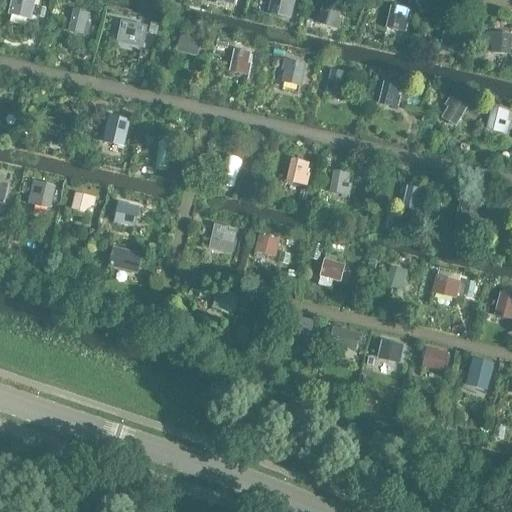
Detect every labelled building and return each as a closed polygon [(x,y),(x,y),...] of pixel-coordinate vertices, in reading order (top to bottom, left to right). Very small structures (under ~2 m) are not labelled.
[(29,18),(33,2),(23,0),(12,0),(9,13),(29,18)] [(272,0),(269,13),(290,18),(292,8),(289,8),(290,0),(272,0)] [(318,24),(338,29),(341,19),(338,19),(340,11),(322,6),(318,24)] [(405,31),(408,22),(404,21),(407,11),(395,8),(390,28),(405,31)] [(89,16),(73,12),(69,31),(87,35),(90,26),(87,25),(89,16)] [(148,27),(121,21),(116,44),(143,49),(148,27)] [(460,53),(465,33),(449,30),(447,40),(444,39),(441,49),(460,53)] [(511,36),(511,34),(486,33),(485,45),(491,46),(491,54),(511,56),(511,36)] [(196,56),(200,40),(181,36),(180,40),(183,41),(180,53),(196,56)] [(230,71),(249,75),(251,65),(248,64),(250,55),(234,51),(230,71)] [(299,85),(304,66),(285,61),(283,71),(286,72),(283,82),(299,85)] [(326,92),(346,96),(348,86),(344,85),(347,76),(331,72),(326,92)] [(400,87),(384,84),(379,103),(398,107),(400,98),(397,97),(400,87)] [(450,97),(438,116),(456,128),(468,109),(450,97)] [(491,109),(486,131),(508,136),(511,118),(511,114),(510,114),(510,113),(491,109)] [(125,149),(131,121),(109,116),(103,143),(125,149)] [(42,121),(37,140),(59,146),(63,135),(60,134),(62,126),(42,121)] [(154,168),(167,171),(169,163),(175,148),(157,144),(156,160),(154,168)] [(223,176),(221,184),(234,186),(236,179),(241,164),(224,160),(223,176)] [(291,160),(286,182),(307,187),(310,175),(307,174),(309,164),(291,160)] [(333,171),(329,194),(350,197),(353,185),(349,184),(351,175),(333,171)] [(51,210),(56,188),(33,183),(28,205),(51,210)] [(407,188),(403,207),(422,212),(424,202),(421,201),(423,191),(407,188)] [(93,208),(95,200),(76,195),(71,214),(86,218),(89,207),(93,208)] [(463,200),(458,221),(475,225),(477,215),(481,216),(484,205),(463,200)] [(138,208),(119,204),(114,224),(130,227),(133,214),(136,214),(138,208)] [(214,225),(208,251),(232,256),(238,230),(214,225)] [(274,256),(277,240),(258,236),(254,251),(274,256)] [(108,268),(138,276),(143,255),(113,248),(108,268)] [(320,278),(341,283),(346,265),(335,263),(336,258),(326,256),(325,260),(324,260),(320,278)] [(403,282),(406,273),(390,268),(385,287),(403,293),(406,283),(403,282)] [(455,298),(459,282),(437,277),(433,293),(455,298)] [(218,290),(210,310),(231,318),(239,298),(218,290)] [(511,319),(511,315),(511,295),(501,293),(495,315),(511,319)] [(308,343),(313,324),(292,319),(287,339),(308,343)] [(354,349),(358,334),(333,329),(329,344),(354,349)] [(381,341),(377,360),(401,366),(405,347),(381,341)] [(449,356),(426,350),(422,367),(442,371),(443,370),(446,370),(449,356)] [(472,359),(466,386),(489,392),(495,365),(472,359)]
